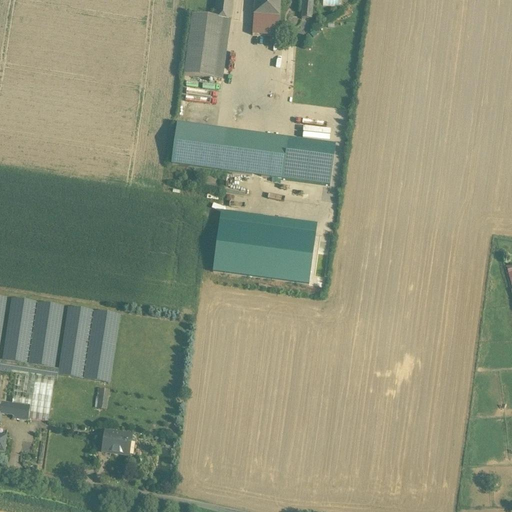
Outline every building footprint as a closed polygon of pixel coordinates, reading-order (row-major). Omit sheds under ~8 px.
[(233,0),(216,0),(214,19),(223,20),(231,21),(233,0)] [(255,0),(254,16),(278,18),(279,18),(280,0),(255,0)] [(303,0),(302,20),(312,20),(313,0),(303,0)] [(214,19),(193,16),(185,76),(215,80),(223,20),(214,19)] [(278,18),(254,16),(254,24),(277,26),(278,18)] [(287,140),(178,125),(172,165),(282,181),(287,140)] [(330,146),(287,140),(282,181),(324,188),(330,146)] [(314,239),(220,227),(213,272),(308,285),(314,239)] [(64,307),(12,300),(3,361),(55,369),(64,307)] [(120,316),(68,308),(59,370),(58,376),(110,384),(120,316)] [(0,361),(0,372),(55,381),(57,382),(58,376),(59,370),(55,369),(3,361),(0,361)] [(55,381),(0,372),(0,403),(1,403),(12,405),(13,399),(32,402),(32,408),(30,407),(28,420),(49,422),(55,381)] [(109,408),(109,389),(97,389),(97,408),(109,408)] [(32,402),(13,399),(12,405),(30,407),(32,408),(32,402)] [(12,405),(1,403),(0,414),(14,417),(14,420),(19,421),(21,406),(12,405)] [(30,407),(21,406),(19,421),(28,422),(28,420),(30,407)] [(132,438),(106,434),(103,453),(129,457),(132,438)]
